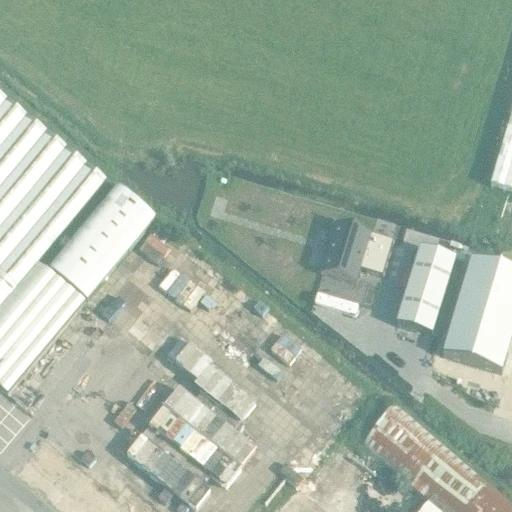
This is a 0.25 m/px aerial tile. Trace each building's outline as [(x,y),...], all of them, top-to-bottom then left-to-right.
[(0,310),(37,266),(106,184),(0,97),(0,310)] [(511,117),(491,188),(511,194),(511,117)] [(49,272),(87,303),(155,223),(117,191),(49,272)] [(337,226),(321,277),(356,288),(360,273),(383,280),(394,244),(337,226)] [(421,252),(397,329),(431,340),(455,263),(421,252)] [(85,306),(37,266),(0,310),(0,392),(8,399),(85,306)] [(362,450),(430,505),(438,511),(511,511),(511,504),(395,409),(362,450)]
